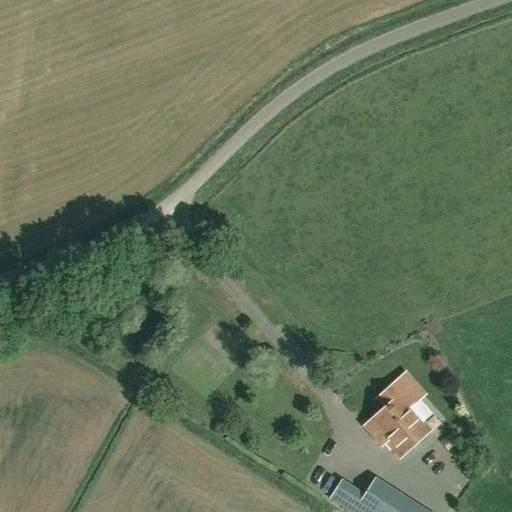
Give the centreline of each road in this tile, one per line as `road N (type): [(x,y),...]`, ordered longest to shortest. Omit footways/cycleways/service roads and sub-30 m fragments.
road 1 (unclassified): [(166,207),(288,98),(360,47),(477,0)]
road 2 (track): [(166,207),(0,281)]
